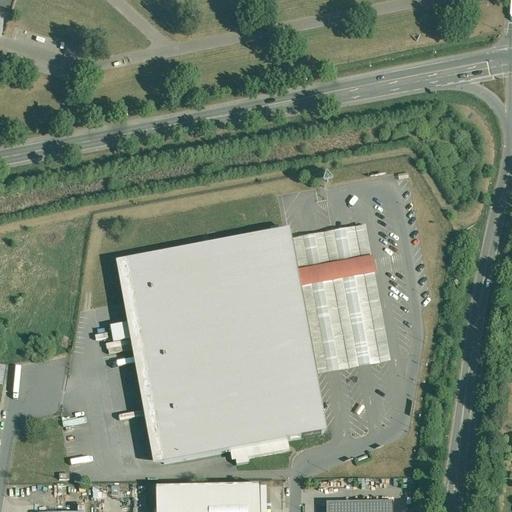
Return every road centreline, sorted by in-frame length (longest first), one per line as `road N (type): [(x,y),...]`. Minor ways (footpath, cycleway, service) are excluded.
road 1 (secondary): [(0,157),(422,75)]
road 2 (secondary): [(450,511),(475,320),(511,152)]
road 3 (unclassified): [(0,485),(14,407),(58,387)]
